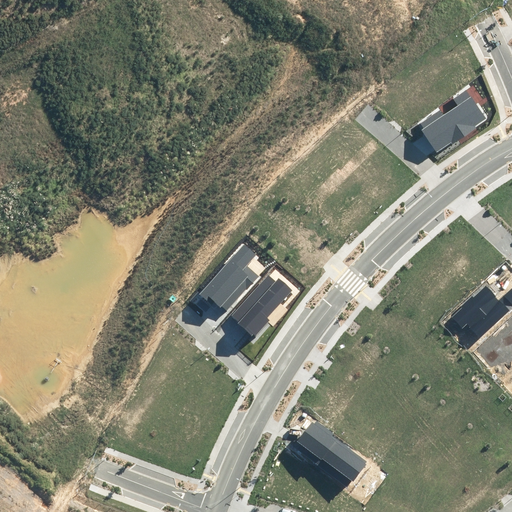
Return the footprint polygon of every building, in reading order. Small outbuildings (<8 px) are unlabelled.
[(422,129),(436,152),(452,142),(453,144),(476,129),(474,126),(486,119),(468,90),(454,98),(458,105),(443,115),(440,110),(421,122),(425,128),(422,129)] [(222,306),(227,311),(258,276),(247,266),(256,255),(243,244),(198,294),(211,305),(214,302),(220,308),(222,306)] [(253,333),(256,335),(270,319),(267,317),(291,289),(278,278),(275,282),(266,274),(230,315),(238,322),(237,323),(251,336),(253,333)] [(467,325),(480,338),(510,311),(486,286),(473,298),(472,296),(461,305),(463,307),(453,317),(464,328),(467,325)] [(303,453),(346,486),(351,480),(353,482),(367,463),(332,436),(334,434),(316,421),(314,424),(312,422),(298,440),(307,447),(303,453)]
